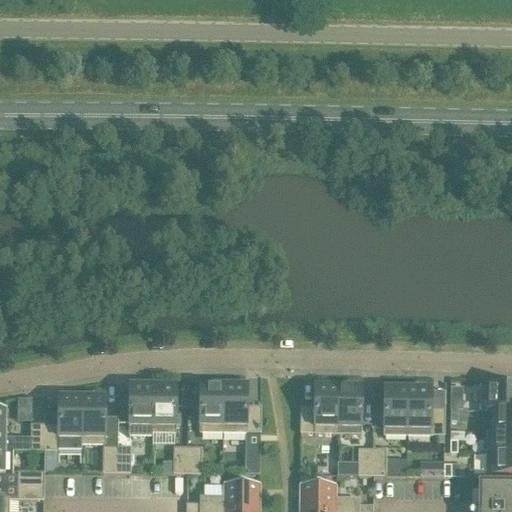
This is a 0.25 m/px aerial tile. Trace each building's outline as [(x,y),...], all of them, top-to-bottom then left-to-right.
[(152,439),(152,437),(153,437),(153,390),(143,390),(143,387),(129,387),(129,439),(152,439)] [(223,436),(224,390),(214,390),(214,387),(200,387),(200,436),(223,436)] [(224,390),(223,436),(247,437),(247,436),(261,436),(261,410),(247,410),(248,387),(234,387),(234,390),(224,390)] [(153,390),(153,437),(176,437),(177,388),(163,388),(163,390),(153,390)] [(314,411),(301,410),(300,436),(314,436),(314,437),(338,438),(338,433),(338,394),(328,394),(328,391),(314,391),(314,411)] [(338,394),(338,433),(338,438),(361,438),(361,430),(362,391),(348,391),(348,394),(338,394)] [(511,391),(480,391),(479,414),(494,414),(494,413),(511,413),(511,391)] [(384,432),(383,439),(407,439),(407,432),(408,396),(398,396),(398,393),(384,393),(384,432)] [(407,432),(407,439),(430,439),(444,439),(445,416),(431,416),(431,393),(418,393),(417,396),(408,396),(407,432)] [(44,428),(44,454),(58,454),(58,453),(81,453),(81,448),(81,441),(82,441),(82,402),(72,402),(72,399),(58,399),(58,428),(44,428)] [(81,441),(81,448),(103,448),(103,450),(117,451),(117,421),(105,421),(106,399),(92,399),(92,402),(82,402),(82,441),(81,441)] [(451,401),(450,413),(458,413),(463,413),(463,401),(458,401),(451,401)] [(511,434),(511,413),(494,413),(494,414),(493,434),(493,435),(511,434)] [(0,453),(31,454),(31,441),(5,441),(5,416),(6,416),(6,414),(0,414),(0,453)] [(44,428),(31,428),(31,441),(31,454),(44,454),(44,428)] [(486,456),(511,456),(511,434),(493,435),(493,434),(486,434),(486,456)] [(116,476),(117,451),(103,450),(102,476),(116,476)] [(117,451),(116,476),(130,477),(130,451),(117,451)] [(173,477),(187,477),(187,451),(174,451),(173,477)] [(187,451),(187,477),(201,477),(201,451),(187,451)] [(0,477),(5,478),(12,478),(13,454),(0,453),(0,477)] [(372,479),(372,453),(358,453),(358,479),(372,479)] [(372,453),(372,479),(386,479),(386,453),(372,453)] [(511,456),(486,456),(485,479),(511,478),(511,456)] [(18,475),(17,490),(43,490),(43,479),(44,476),(18,475)] [(200,501),(200,507),(186,507),(186,511),(259,511),(260,487),(224,487),(224,501),(200,501)] [(300,488),(300,490),(299,511),(372,511),(373,509),(359,509),(359,502),(336,502),(336,488),(300,488)] [(511,511),(511,489),(479,490),(478,511),(511,511)] [(17,503),(43,503),(43,496),(43,490),(17,490),(17,503)] [(0,511),(9,511),(9,501),(0,500),(0,511)]
